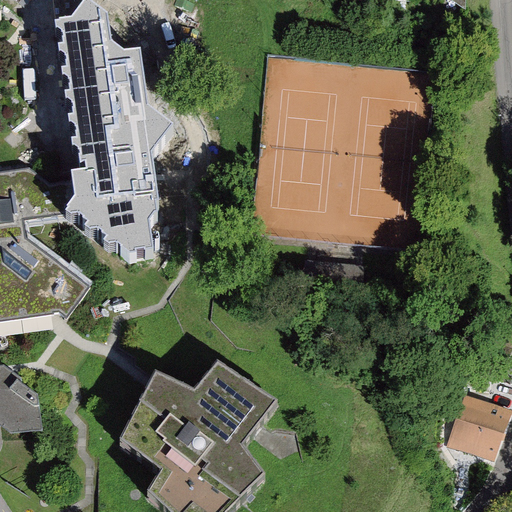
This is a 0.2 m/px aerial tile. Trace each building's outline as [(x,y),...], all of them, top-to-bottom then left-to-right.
[(125,121),(114,38),(89,15),(74,34),(59,35),(77,183),(58,189),(30,168),(0,171),(0,28),(6,20),(0,15),(0,429),(9,437),(44,433),(40,391),(0,365),(0,323),(57,316),(70,325),(97,289),(28,239),(27,227),(66,222),(132,266),(166,261),(153,164),(165,148),(125,121)] [(359,290),(358,263),(307,266),(309,292),(359,290)] [(495,377),(501,357),(480,351),(474,371),(495,377)] [(190,388),(151,369),(117,433),(158,465),(145,484),(175,511),(216,511),(257,469),(235,438),(270,396),(214,362),(190,388)] [(511,415),(470,402),(459,434),(504,449),(511,424),(511,415)]
